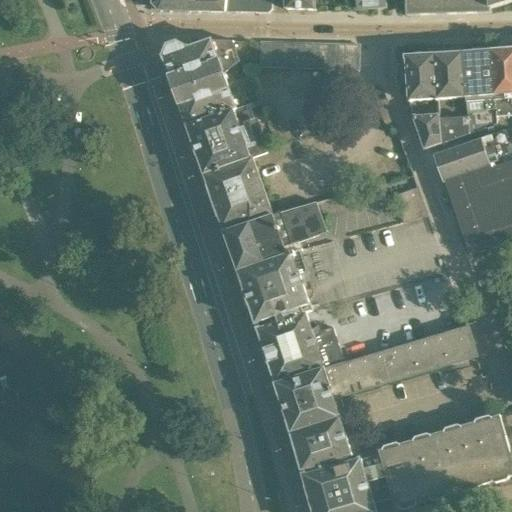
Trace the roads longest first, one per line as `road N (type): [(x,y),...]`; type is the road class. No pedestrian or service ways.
road 1 (primary): [(253,511),(216,349),(117,35)]
road 2 (residential): [(387,29),(167,26),(117,35)]
road 3 (residential): [(511,27),(387,29)]
